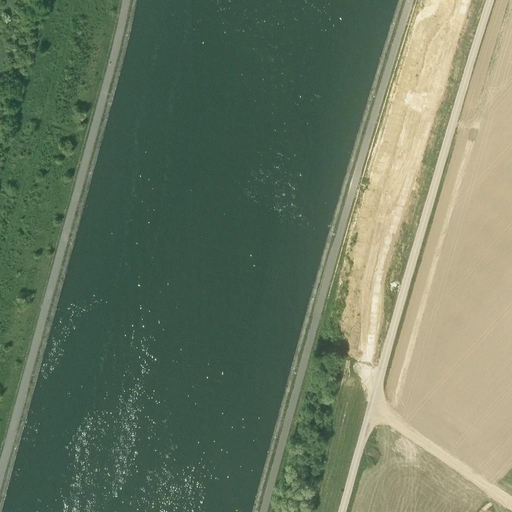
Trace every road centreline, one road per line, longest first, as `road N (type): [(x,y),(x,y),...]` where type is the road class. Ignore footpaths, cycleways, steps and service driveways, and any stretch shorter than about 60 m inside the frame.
road 1 (unclassified): [(343,511),(490,0)]
road 2 (track): [(371,405),(511,505)]
